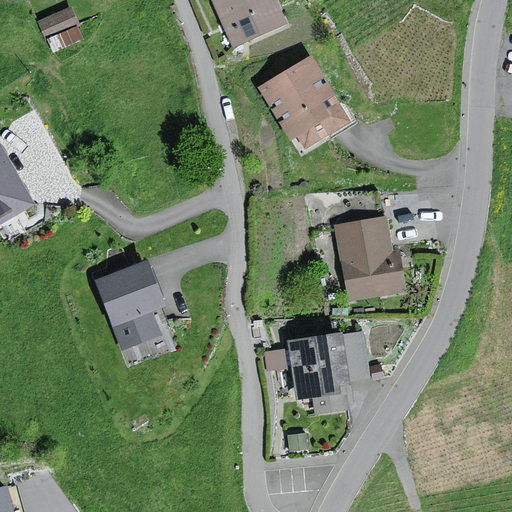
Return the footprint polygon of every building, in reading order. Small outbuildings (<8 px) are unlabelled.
[(273,0),(215,0),(235,44),(284,22),(273,0)] [(77,24),(71,9),(40,22),(46,37),(77,24)] [(347,121),(312,59),(263,87),(291,136),(300,131),(307,144),(347,121)] [(0,224),(33,207),(0,148),(0,224)] [(384,216),(336,225),(349,300),(405,289),(398,253),(392,255),(384,216)] [(163,303),(146,262),(98,282),(125,346),(158,332),(149,309),(163,303)] [(342,334),(291,341),(299,397),(317,394),(319,409),(346,406),(342,384),(348,383),(347,379),(369,376),(363,333),(342,336),(342,334)] [(14,511),(8,487),(0,489),(0,511),(14,511)]
